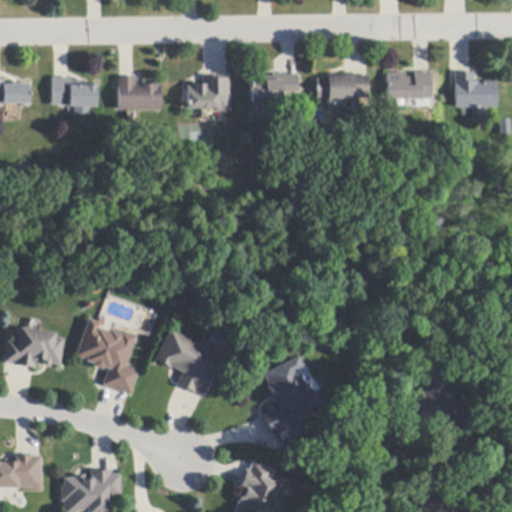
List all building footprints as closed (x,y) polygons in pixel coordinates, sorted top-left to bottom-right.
[(429,100),(386,101),(386,74),(405,74),(405,78),(413,78),(413,74),(428,73),(429,73),(429,100)] [(495,108),(494,108),(473,109),(454,109),(454,85),(453,85),(453,74),(468,74),(472,74),(472,83),(477,83),(477,84),(495,84),(495,108)] [(274,76),(295,75),(296,75),(296,93),(280,94),(280,104),(250,104),(249,95),(248,78),(272,77),(272,76),(274,76)] [(366,76),(367,76),(368,99),(356,99),(357,116),(343,116),(343,101),(327,101),(327,100),(316,100),(315,80),(327,80),(326,76),(344,75),(360,75),(360,77),(366,76)] [(226,78),(228,78),(229,109),(229,113),(214,113),(214,109),(209,109),(209,111),(199,111),(199,110),(186,111),(185,86),(201,85),(201,77),(203,77),(204,77),(205,78),(219,78),(219,79),(225,79),(225,78),(226,78)] [(53,78),(67,79),(69,79),(69,81),(84,81),(84,86),(94,86),(94,108),(67,108),(67,106),(50,106),(51,78),(53,78)] [(158,111),(117,111),(117,86),(116,86),(116,79),(118,79),(132,79),(133,79),(133,85),(145,85),(145,84),(159,84),(159,87),(158,87),(158,111)] [(28,105),(14,105),(0,105),(0,81),(3,81),(3,86),(27,85),(28,105)] [(499,136),(499,120),(509,120),(510,136),(499,136)] [(98,324),(99,324),(97,330),(109,334),(110,332),(119,335),(120,332),(132,336),(135,337),(125,368),(138,372),(129,396),(127,396),(104,387),(101,386),(107,370),(103,369),(102,372),(91,368),(92,365),(85,363),(85,361),(74,357),(87,320),(98,324)] [(62,340),(59,367),(49,366),(49,367),(40,366),(41,361),(36,361),(35,370),(32,370),(31,370),(31,369),(15,367),(15,368),(11,367),(12,365),(5,364),(3,364),(6,342),(17,343),(19,329),(54,334),(54,335),(55,335),(55,339),(62,340)] [(208,343),(219,348),(216,356),(215,356),(218,358),(210,373),(213,375),(201,397),(200,397),(194,394),(193,395),(177,387),(175,386),(181,373),(170,368),(169,370),(153,362),(168,331),(198,346),(201,339),(208,343)] [(296,433),(275,444),(270,435),(261,420),(260,417),(277,408),(274,403),(271,405),(266,396),(269,395),(264,387),(267,386),(261,376),(296,357),(302,368),(296,372),(303,385),(306,384),(311,393),(314,392),(320,405),(309,411),(312,417),(294,427),(297,433),(296,433)] [(451,411),(445,427),(443,426),(441,431),(440,433),(416,423),(422,409),(418,407),(419,403),(414,401),(418,390),(420,391),(420,390),(419,390),(427,370),(455,381),(452,388),(454,389),(450,400),(449,400),(446,407),(452,409),(451,411)] [(17,456),(17,457),(29,457),(29,456),(31,456),(31,457),(39,457),(40,457),(40,489),(19,489),(2,489),(0,489),(0,460),(6,460),(6,463),(14,463),(14,456),(17,456)] [(279,497),(280,499),(277,505),(274,506),(273,506),(270,511),(232,511),(236,504),(235,504),(238,495),(242,496),(244,491),(238,489),(239,485),(244,473),(243,473),(244,470),(247,472),(250,465),(250,463),(272,472),(268,482),(278,485),(274,493),(278,495),(279,497)] [(117,475),(120,475),(120,498),(107,498),(107,511),(62,511),(62,503),(60,503),(60,487),(62,487),(62,479),(73,479),(73,476),(75,476),(81,476),(81,475),(83,475),(83,481),(89,481),(89,471),(91,471),(91,472),(92,472),(107,472),(107,471),(110,471),(110,475),(117,475)] [(419,511),(424,498),(453,507),(451,511),(419,511)]
